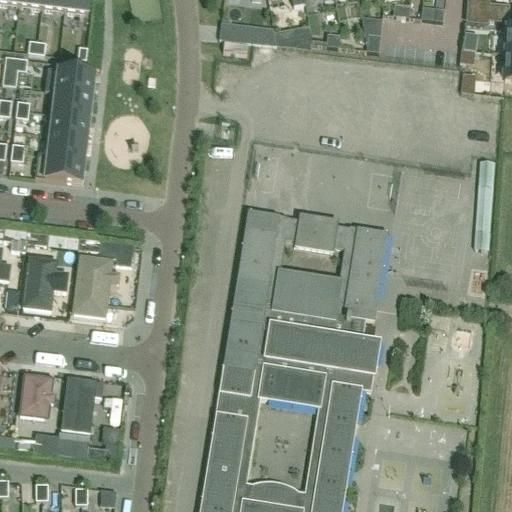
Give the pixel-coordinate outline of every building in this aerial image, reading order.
[(19,0),(0,0),(0,9),(18,11),(19,0)] [(41,14),(42,0),(19,0),(18,11),(41,14)] [(64,17),(66,0),(42,0),(41,14),(64,17)] [(66,0),(64,17),(88,20),(89,0),(66,0)] [(305,9),(303,0),(265,0),(266,3),(285,0),(290,0),(293,11),(305,9)] [(400,21),(402,10),(394,8),(392,20),(400,21)] [(489,8),(488,17),(508,18),(509,10),(489,8)] [(410,11),(402,10),(400,21),(408,22),(410,11)] [(442,27),(444,15),(435,14),(434,26),(442,27)] [(508,27),(508,18),(488,17),(488,26),(508,27)] [(239,30),(237,46),(253,48),(259,49),(260,32),(239,30)] [(308,55),(310,43),(308,32),(295,34),(298,54),(308,55)] [(368,41),(380,43),(381,35),(369,33),(368,41)] [(327,39),(326,51),(338,52),(339,40),(327,39)] [(378,57),(380,43),(368,41),(366,56),(378,57)] [(29,47),(28,58),(36,59),(37,47),(29,47)] [(44,60),(45,48),(37,47),(36,59),(44,60)] [(247,60),(248,50),(224,47),(223,57),(247,60)] [(86,65),(87,53),(79,52),(77,64),(86,65)] [(461,55),(459,69),(473,70),(474,56),(461,55)] [(11,63),(9,75),(18,76),(19,64),(11,63)] [(26,77),(27,65),(19,64),(18,76),(26,77)] [(95,80),(57,75),(54,97),(93,102),(95,80)] [(54,97),(49,96),(47,118),(90,124),(93,102),(54,97)] [(11,106),(0,105),(0,113),(10,114),(11,106)] [(29,108),(17,107),(16,115),(28,116),(29,108)] [(0,121),(9,122),(10,114),(0,113),(0,121)] [(15,123),(27,124),(28,116),(16,115),(15,123)] [(47,118),(44,141),(49,142),(49,141),(87,145),(90,124),(47,118)] [(49,141),(49,142),(47,161),(46,163),(84,167),(87,145),(49,141)] [(23,159),(24,151),(12,150),(11,158),(23,159)] [(11,158),(10,166),(22,167),(23,159),(11,158)] [(34,183),(82,189),(84,167),(46,163),(47,161),(37,160),(34,183)] [(480,166),(473,254),(488,255),(494,167),(480,166)] [(340,511),(355,426),(360,395),(361,395),(361,394),(370,396),(372,380),(374,381),(379,347),(362,344),(365,324),(373,325),(387,239),(336,231),(337,226),(336,226),(301,221),(301,220),(300,220),(299,225),(248,217),(238,282),(220,396),(219,395),(215,420),(217,420),(201,511),(340,511)] [(48,251),(49,240),(27,237),(26,249),(47,251),(48,251)] [(99,258),(100,246),(79,243),(77,255),(99,258)] [(134,250),(100,246),(99,258),(98,262),(117,264),(116,271),(130,272),(132,261),(133,261),(134,250)] [(57,286),(56,269),(25,269),(26,319),(67,319),(66,286),(57,286)] [(17,315),(19,296),(8,295),(6,314),(17,315)] [(41,343),(65,347),(66,337),(42,333),(41,343)] [(2,413),(7,380),(0,378),(0,434),(7,436),(10,415),(2,413)] [(35,434),(36,382),(19,382),(17,433),(35,434)] [(118,449),(120,433),(106,431),(103,447),(105,448),(118,449)] [(35,457),(36,446),(14,443),(13,455),(35,457)] [(116,467),(118,449),(105,448),(105,454),(109,455),(108,466),(116,467)] [(108,466),(109,455),(105,454),(87,452),(86,464),(108,466)] [(35,498),(47,498),(47,490),(35,490),(35,498)] [(75,502),(87,502),(87,494),(75,494),(75,502)] [(87,510),(87,502),(75,502),(75,510),(87,510)]
